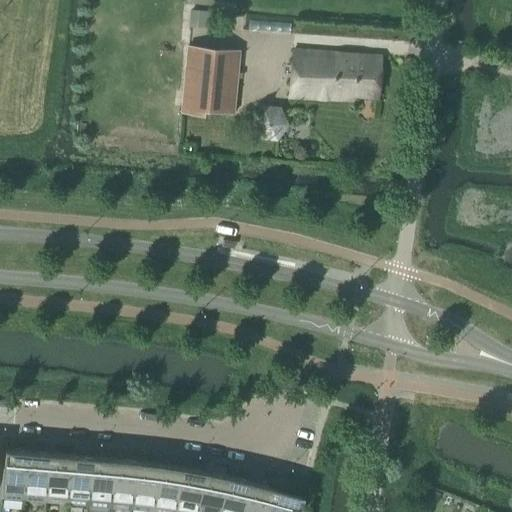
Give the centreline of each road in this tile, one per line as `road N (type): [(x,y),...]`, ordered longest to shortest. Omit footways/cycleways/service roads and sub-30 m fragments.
road 1 (tertiary): [(395,302),(198,255),(0,237)]
road 2 (tertiary): [(0,277),(229,306),(390,345)]
road 3 (unclassified): [(395,302),(441,0)]
road 4 (residential): [(290,452),(133,422),(0,410)]
road 5 (tertiary): [(511,360),(465,330),(395,302)]
road 6 (tertiary): [(390,345),(511,371)]
